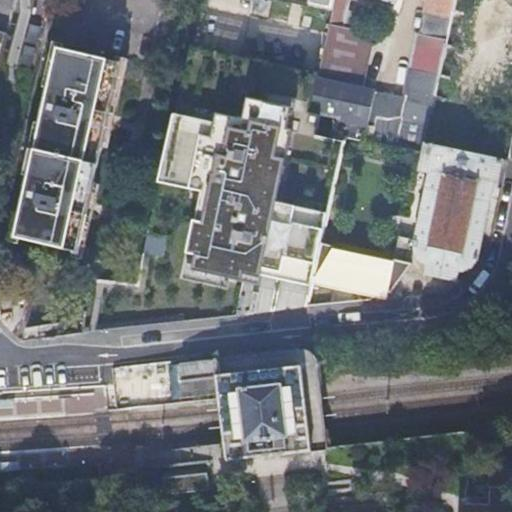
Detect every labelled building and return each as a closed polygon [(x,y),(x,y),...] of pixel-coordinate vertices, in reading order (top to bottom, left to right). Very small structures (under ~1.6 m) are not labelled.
[(363,27),(335,24),(318,110),(345,115),(342,134),(357,137),(429,151),(431,142),(443,80),(459,0),(431,0),(426,30),(423,32),(411,94),(367,86),(378,27),(363,27)] [(339,0),(335,24),(363,27),(365,13),(353,7),(354,0),(339,0)] [(459,0),(443,80),(470,85),(475,60),(477,49),(460,46),(463,33),(472,34),(476,15),(483,16),(486,0),(459,0)] [(475,60),(470,85),(494,89),(495,85),(511,0),(486,0),(483,16),(501,20),(492,63),(475,60)] [(511,0),(495,85),(511,87),(511,0)] [(127,71),(63,56),(18,244),(82,259),(127,71)] [(511,106),(497,103),(488,146),(505,149),(510,126),(511,114),(511,106)] [(249,145),(186,129),(170,188),(213,199),(195,271),(224,276),(263,283),(273,285),(275,276),(329,287),(336,246),(340,223),(290,210),(305,149),(290,145),(295,124),(257,114),(249,145)] [(493,186),(498,186),(504,159),(508,160),(508,158),(486,153),(481,152),(458,148),(431,142),(429,151),(424,170),(435,172),(419,246),(422,247),(422,251),(423,256),(425,259),(429,261),(431,265),(435,265),(433,274),(458,279),(460,270),(465,269),(469,267),(473,264),(476,260),(478,256),(479,256),(491,197),(493,186)] [(486,153),(508,158),(510,150),(505,149),(488,146),(486,153)] [(421,263),(336,246),(329,287),(344,290),(341,306),(361,304),(363,294),(397,300),(421,263)] [(218,384),(227,457),(268,452),(313,447),(299,363),(216,374),(218,384)]
